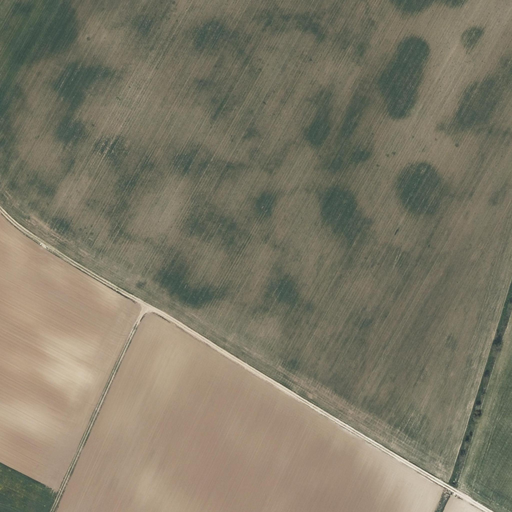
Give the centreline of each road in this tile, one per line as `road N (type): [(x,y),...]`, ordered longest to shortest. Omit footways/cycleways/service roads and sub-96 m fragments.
road 1 (track): [(0,205),(43,245),(488,511)]
road 2 (track): [(152,308),(138,322),(53,511)]
